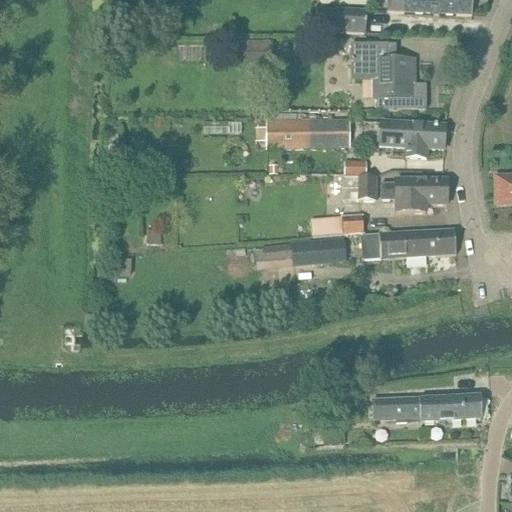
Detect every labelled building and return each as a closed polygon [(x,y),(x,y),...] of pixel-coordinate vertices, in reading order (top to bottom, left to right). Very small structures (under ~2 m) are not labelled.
[(387,0),(386,13),(441,15),(441,0),(387,0)] [(441,0),(441,15),(472,17),(472,0),(441,0)] [(366,12),(334,11),(316,10),(315,33),(365,35),(366,12)] [(310,40),(294,40),(294,51),(310,51),(310,40)] [(387,46),(367,46),(350,46),(350,82),(374,82),(374,100),(376,100),(376,112),(426,111),(426,89),(417,89),(417,86),(413,86),(413,62),(377,62),(377,47),(387,47),(387,46)] [(272,64),(272,47),(233,47),(233,63),(272,64)] [(267,149),(348,149),(347,123),(267,123),(267,149)] [(379,148),(423,151),(443,152),(444,128),(381,124),(379,148)] [(365,178),(365,164),(344,164),(343,177),(365,178)] [(511,179),(495,179),(496,206),(511,205),(511,179)] [(375,202),(375,180),(358,180),(357,202),(375,202)] [(446,182),(445,182),(395,182),(395,186),(380,186),(380,202),(395,202),(395,215),(405,215),(425,215),(425,208),(446,207),(446,182)] [(342,235),(362,234),(361,218),(341,219),(342,235)] [(378,236),(362,237),(364,263),(395,261),(405,260),(436,259),(456,257),(454,232),(450,232),(434,233),(404,235),(382,236),(378,236)] [(304,275),(344,273),(343,257),(321,259),(320,245),(271,248),(272,266),(293,265),(293,263),(304,262),(304,275)] [(417,426),(460,423),(480,422),(480,398),(460,398),(379,405),(379,407),(370,407),(370,423),(418,421),(417,426)] [(341,438),(324,438),(325,455),(341,454),(341,438)]
